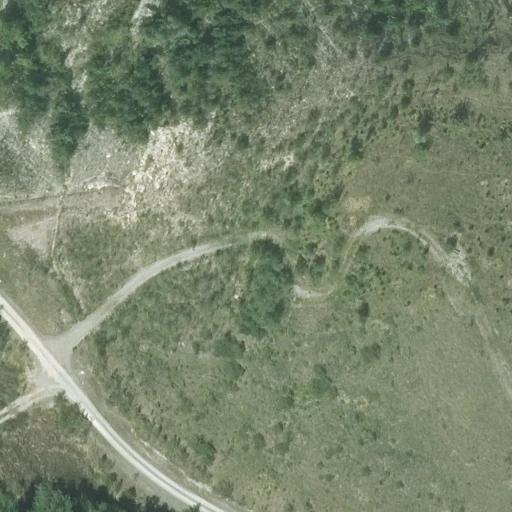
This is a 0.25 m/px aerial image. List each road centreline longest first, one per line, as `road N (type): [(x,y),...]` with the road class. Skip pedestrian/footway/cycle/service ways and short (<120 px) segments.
road 1 (track): [(48,358),(113,295),(177,259),(268,242),(286,260),(297,290),(316,299),(335,286),(355,237),(394,225),(431,244),(450,267),(511,394)]
road 2 (track): [(220,511),(134,466),(0,304)]
